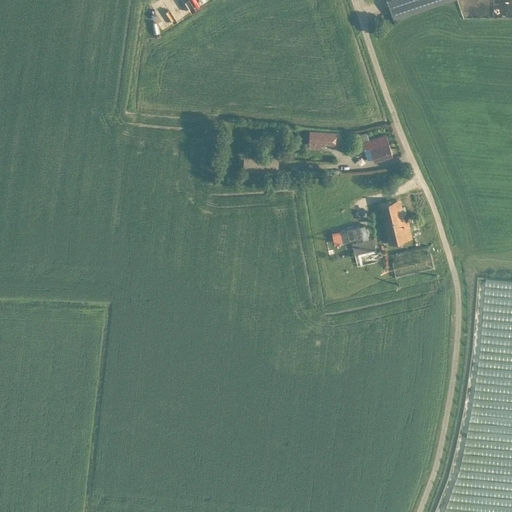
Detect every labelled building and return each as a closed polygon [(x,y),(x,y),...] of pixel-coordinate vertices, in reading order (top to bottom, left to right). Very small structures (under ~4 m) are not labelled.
[(387,0),(393,19),(449,0),(387,0)] [(308,130),(308,146),(334,148),(335,131),(308,130)] [(377,161),(397,154),(389,133),(362,143),(365,149),(372,147),(377,161)] [(244,150),(243,170),(277,172),(278,151),(244,150)] [(391,245),(415,238),(405,198),(381,205),(391,245)] [(359,226),(331,232),(333,245),(362,239),(359,226)] [(434,268),(429,245),(390,255),(396,278),(434,268)]
